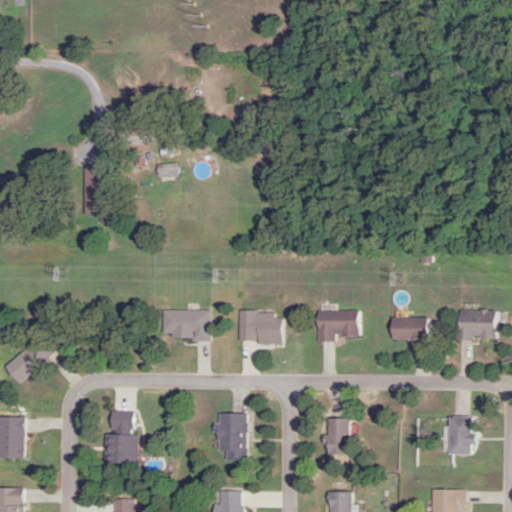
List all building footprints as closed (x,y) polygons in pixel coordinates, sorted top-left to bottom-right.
[(156,178),(175,178),(175,165),(156,165),(156,178)] [(103,168),(83,168),(83,215),(103,215),(103,168)] [(208,311),(162,311),(162,334),(170,334),(170,340),(208,340),(208,311)] [(282,318),(272,318),(272,311),(238,311),(238,344),(282,344),(282,318)] [(359,311),(315,311),(315,340),(359,340),(359,311)] [(496,311),(456,311),(456,340),(496,340),(496,311)] [(389,318),(389,338),(428,338),(428,318),(389,318)] [(3,369),(19,385),(55,349),(40,333),(3,369)] [(132,411),(109,411),(109,431),(132,431),(132,411)] [(246,414),(216,414),(216,452),(224,452),(224,460),(246,460),(246,414)] [(471,454),(471,417),(447,417),(447,454),(471,454)] [(326,453),(348,453),(348,419),(326,419),(326,453)] [(104,463),(136,463),(136,435),(104,435),(104,463)] [(457,511),(463,511),(463,490),(430,490),(430,511),(457,511)] [(242,511),(242,491),(218,491),(218,505),(211,505),(211,511),(242,511)] [(324,511),(350,511),(351,492),(325,492),(324,511)] [(135,511),(135,499),(112,500),(112,511),(135,511)]
